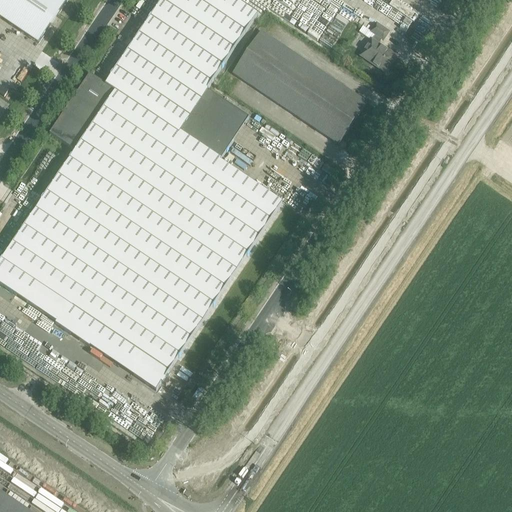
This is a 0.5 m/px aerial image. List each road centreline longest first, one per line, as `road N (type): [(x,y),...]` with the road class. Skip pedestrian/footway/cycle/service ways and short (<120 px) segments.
road 1 (unclassified): [(267,312),(475,0)]
road 2 (secondary): [(328,354),(511,80)]
road 3 (unclassified): [(112,0),(0,169)]
road 4 (unclassified): [(168,460),(267,312)]
road 5 (tertiary): [(120,474),(0,394)]
road 6 (secondary): [(252,464),(328,354)]
